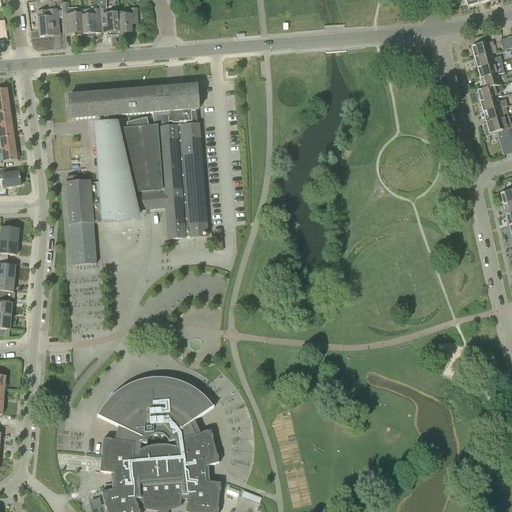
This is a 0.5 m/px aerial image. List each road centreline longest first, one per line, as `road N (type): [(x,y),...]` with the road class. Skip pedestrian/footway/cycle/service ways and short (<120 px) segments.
road 1 (unclassified): [(171,53),(440,32)]
road 2 (unclassified): [(474,177),(440,32)]
road 3 (unclassified): [(24,64),(171,53)]
road 4 (unclassified): [(507,320),(474,177)]
road 5 (residential): [(32,348),(43,203)]
road 6 (residential): [(12,487),(21,478),(32,348)]
road 7 (residential): [(43,203),(24,64)]
